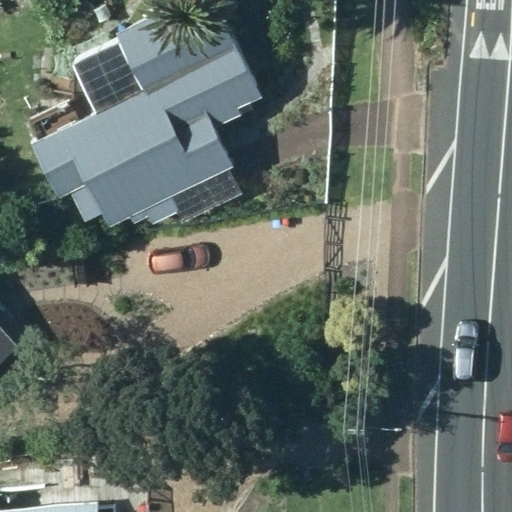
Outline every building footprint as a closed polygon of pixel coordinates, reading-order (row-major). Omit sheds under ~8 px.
[(62,0),(75,24),(119,1),(118,0),(62,0)] [(193,32),(34,107),(62,170),(81,161),(86,172),(97,166),(114,201),(146,186),(155,204),(182,192),(173,174),(228,148),(241,178),(314,144),(298,110),(242,135),(193,32)] [(0,336),(21,320),(0,294),(0,336)] [(5,475),(6,462),(0,461),(0,511),(103,511),(104,479),(5,475)] [(145,500),(145,511),(242,511),(242,496),(145,500)]
